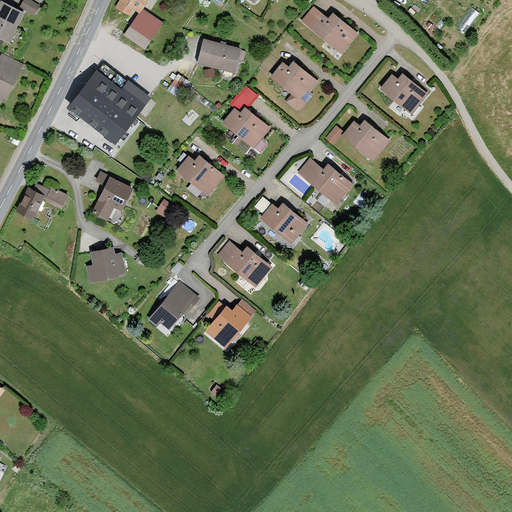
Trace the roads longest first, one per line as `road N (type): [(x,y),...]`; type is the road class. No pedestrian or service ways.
road 1 (residential): [(192,275),(403,34)]
road 2 (tertiary): [(29,153),(100,0)]
road 3 (residential): [(29,153),(73,174),(82,217),(113,239)]
